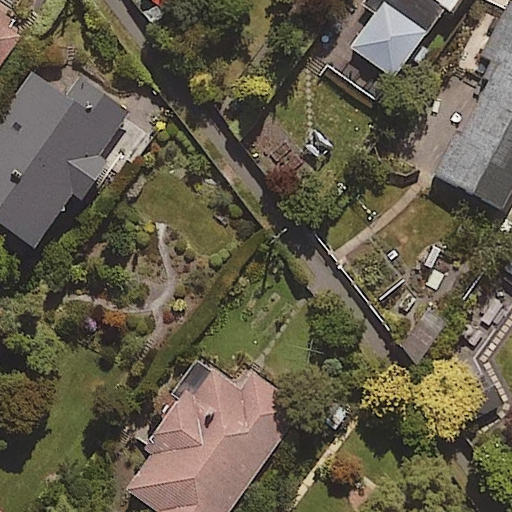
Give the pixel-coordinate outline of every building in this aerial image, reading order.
[(381,0),(332,71),(375,102),(444,3),(455,10),(461,0),(381,0)] [(511,182),(511,0),(507,0),(468,71),(485,80),(432,174),(497,210),(511,182)] [(0,59),(19,32),(0,18),(0,59)] [(129,112),(73,72),(57,94),(30,74),(0,115),(0,229),(28,249),(68,194),(77,200),(104,163),(96,157),(129,112)] [(511,253),(502,268),(511,275),(511,253)] [(447,337),(430,310),(391,333),(408,361),(447,337)] [(235,387),(202,363),(140,448),(146,452),(115,496),(136,511),(224,511),(299,411),(246,372),(235,387)] [(448,394),(464,425),(502,406),(487,375),(448,394)]
